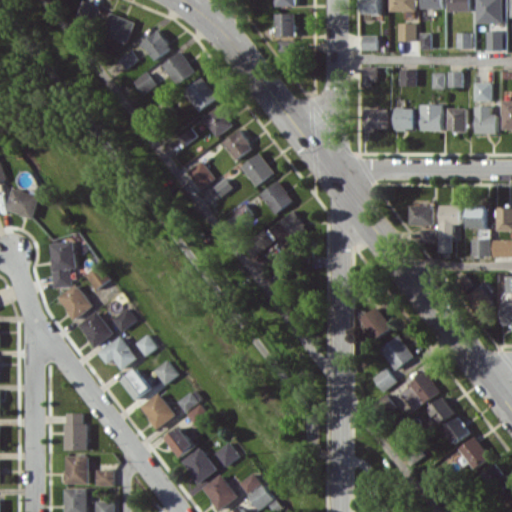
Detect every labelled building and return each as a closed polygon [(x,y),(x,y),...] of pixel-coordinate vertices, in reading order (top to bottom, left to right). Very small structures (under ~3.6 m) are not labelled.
[(382,0),(363,0),(364,13),(383,13),(382,0)] [(391,0),(392,10),(417,10),(417,0),(391,0)] [(422,0),(423,7),(444,8),(443,0),(422,0)] [(472,0),(450,0),(450,10),(472,11),(472,0)] [(504,22),(503,0),(478,0),(478,22),(504,22)] [(79,17),(96,22),(101,5),(83,1),(79,17)] [(128,42),(136,21),(112,11),(103,32),(128,42)] [(297,35),(297,12),(277,13),(278,36),(297,35)] [(418,22),(400,22),(400,40),(418,40),(418,22)] [(157,60),(173,46),(159,28),(143,41),(157,60)] [(489,50),(505,50),(505,30),(489,30),(489,50)] [(432,48),(432,31),(422,31),(422,48),(432,48)] [(458,47),(472,48),(473,32),(458,31),(458,47)] [(363,49),(379,49),(379,34),(363,34),(363,49)] [(280,51),(297,50),(297,39),(280,40),(280,51)] [(140,59),(133,49),(120,59),(127,68),(140,59)] [(197,71),(182,50),(164,64),(179,84),(197,71)] [(378,65),(361,66),(361,83),(371,83),(371,80),(379,80),(378,65)] [(418,69),(401,68),(401,85),(418,85),(418,69)] [(144,93),(158,83),(149,70),(135,80),(144,93)] [(449,86),(464,86),(464,71),(449,71),(449,86)] [(445,72),(433,72),(434,87),(445,87),(445,72)] [(219,96),(203,76),(185,89),(200,110),(219,96)] [(475,99),(492,100),(493,81),(475,81),(475,99)] [(444,103),(423,103),(423,130),(444,130),(444,103)] [(218,136),(235,122),(220,104),(203,118),(218,136)] [(498,132),(499,113),(493,113),(493,105),(477,105),(477,132),(498,132)] [(417,107),(397,107),(397,129),(417,129),(417,107)] [(449,130),(468,131),(469,107),(450,107),(449,130)] [(391,108),(366,108),(366,128),(390,128),(391,108)] [(224,141),(238,158),(254,146),(241,128),(224,141)] [(243,165),(258,185),(276,171),(261,152),(243,165)] [(217,177),(204,159),(189,170),(202,188),(217,177)] [(222,195),(235,188),(228,177),(216,185),(222,195)] [(261,192),(275,214),(295,201),(281,179),(261,192)] [(42,195),(15,187),(9,209),(35,217),(42,195)] [(436,224),(435,204),(411,205),(411,224),(436,224)] [(462,204),(441,204),(440,252),(454,252),(454,223),(462,223),(462,204)] [(488,206),(469,205),(468,227),(488,227),(488,206)] [(498,230),(511,229),(511,206),(499,206),(498,230)] [(309,229),(297,210),(271,226),(282,245),(309,229)] [(437,229),(422,229),(422,241),(437,241),(437,229)] [(492,239),(474,238),(473,255),(492,255),(492,239)] [(511,256),(511,238),(495,239),(495,256),(511,256)] [(79,267),(75,240),(51,243),(57,287),(74,284),(72,268),(79,267)] [(112,278),(100,265),(89,275),(100,288),(112,278)] [(475,284),(467,273),(457,281),(465,292),(475,284)] [(95,304),(78,283),(60,297),(77,319),(95,304)] [(495,301),(483,285),(467,296),(480,313),(495,301)] [(511,301),(503,301),(504,323),(511,322),(511,301)] [(394,325),(379,305),(362,318),(377,338),(394,325)] [(124,330),(139,319),(129,307),(115,318),(124,330)] [(98,346),(116,331),(99,310),(81,324),(98,346)] [(159,346),(150,333),(138,342),(147,355),(159,346)] [(397,369),(416,355),(400,334),(381,348),(397,369)] [(116,358),(124,369),(140,357),(124,335),(101,351),(109,363),(116,358)] [(167,384),(180,373),(170,359),(156,369),(167,384)] [(374,377),(385,391),(399,381),(388,366),(374,377)] [(122,380),(137,399),(154,387),(138,367),(122,380)] [(442,390),(427,370),(410,382),(425,402),(442,390)] [(187,411),(204,398),(197,388),(180,401),(187,411)] [(160,428),(178,413),(161,391),(143,406),(160,428)] [(430,407),(442,423),(456,411),(444,396),(430,407)] [(189,413),(197,423),(210,413),(202,403),(189,413)] [(89,449),(90,422),(85,422),(85,412),(68,411),(67,448),(89,449)] [(471,432),(461,416),(445,426),(456,442),(471,432)] [(197,444),(182,425),(166,438),(181,457),(197,444)] [(461,446),(474,468),(492,457),(479,435),(461,446)] [(385,447),(400,472),(415,464),(400,438),(385,447)] [(227,466),(241,456),(231,441),(217,451),(227,466)] [(201,483),(220,468),(202,446),(183,461),(201,483)] [(90,454),(67,455),(68,483),(91,482),(90,454)] [(511,481),(511,479),(495,462),(483,474),(500,492),(511,481)] [(98,484),(116,484),(116,469),(97,469),(98,484)] [(263,482),(256,472),(242,482),(250,492),(263,482)] [(205,487),(221,509),(240,495),(223,473),(205,487)] [(261,509),(276,497),(264,483),(250,495),(261,509)] [(89,511),(89,487),(67,487),(66,511),(89,511)] [(96,511),(115,511),(116,500),(97,499),(96,511)]
